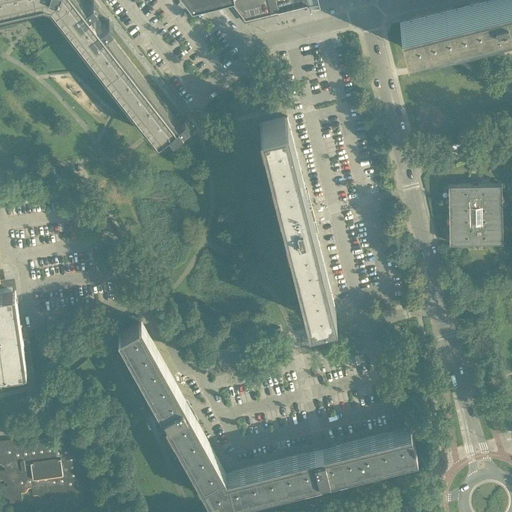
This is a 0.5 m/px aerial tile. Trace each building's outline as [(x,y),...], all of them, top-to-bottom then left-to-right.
[(183,114),(123,37),(93,0),(0,0),(0,9),(41,0),(44,0),(49,2),(134,111),(156,138),(168,128),(173,134),(190,120),(184,113),(183,114)] [(230,0),(245,18),(307,3),(306,0),(230,0)] [(511,0),(485,0),(399,21),(406,49),(511,22),(511,0)] [(310,207),(287,116),(259,122),(308,318),(336,311),(313,219),(317,218),(315,212),(314,206),(310,207)] [(472,182),(448,183),(449,241),(473,241),(473,242),(479,242),(479,241),(503,240),(501,182),(478,182),(478,183),(472,183),(472,182)] [(0,369),(24,367),(12,282),(0,284),(0,369)] [(225,472),(196,419),(189,407),(191,406),(190,405),(189,406),(141,320),(120,331),(213,499),(416,449),(410,426),(323,448),(322,446),(321,446),(322,448),(231,471),(225,472)] [(63,409),(46,413),(58,460),(54,461),(66,508),(84,503),(72,458),(75,457),(63,409)] [(34,434),(0,442),(0,460),(38,451),(34,434)] [(22,511),(14,480),(0,484),(0,487),(6,511),(39,511),(39,510),(30,511),(22,511)]
